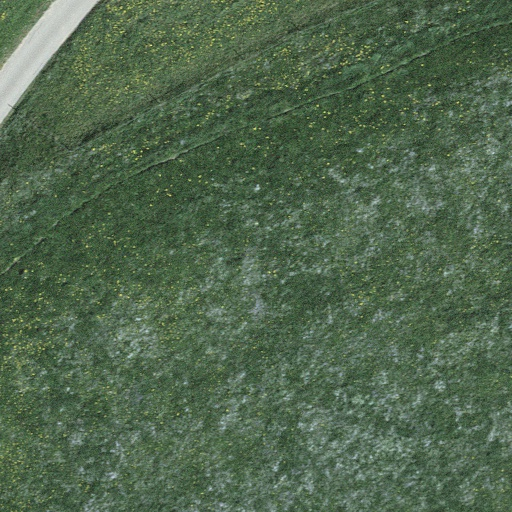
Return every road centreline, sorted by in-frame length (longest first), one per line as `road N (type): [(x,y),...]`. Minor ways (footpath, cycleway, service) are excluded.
road 1 (track): [(0,223),(101,155),(444,0)]
road 2 (unclassified): [(78,0),(0,97)]
